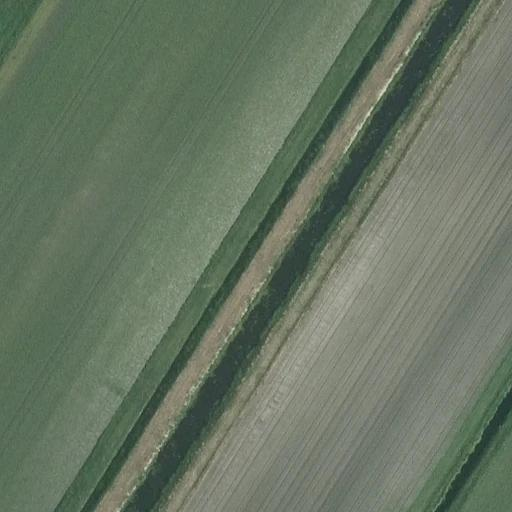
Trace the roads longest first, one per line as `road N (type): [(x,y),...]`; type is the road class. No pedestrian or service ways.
road 1 (track): [(427,0),(107,511)]
road 2 (track): [(176,511),(494,0)]
